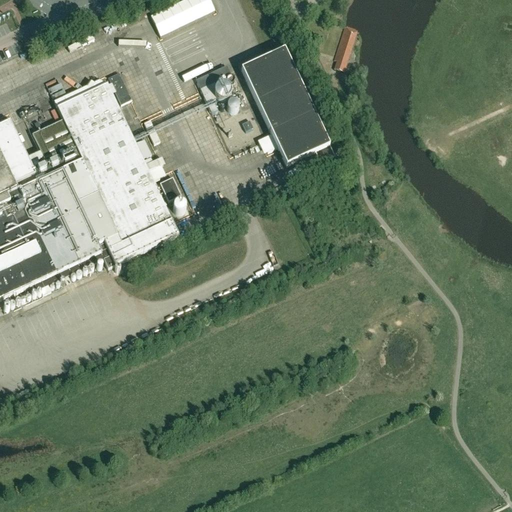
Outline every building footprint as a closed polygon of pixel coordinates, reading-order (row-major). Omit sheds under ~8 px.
[(334,71),(344,74),(357,32),(354,31),(347,29),(346,29),(345,28),(344,28),(334,62),(336,63),(334,71)] [(103,35),(99,36),(104,51),(108,49),(103,35)] [(334,159),(329,149),(320,129),(284,52),(241,72),(271,137),(257,143),(263,156),(277,150),(286,169),(315,156),(320,166),(334,159)] [(0,303),(35,287),(37,293),(40,292),(42,298),(51,293),(48,288),(103,262),(110,259),(114,267),(151,250),(177,238),(170,224),(159,199),(152,185),(160,181),(152,165),(150,161),(149,159),(151,158),(144,142),(136,146),(143,162),(146,160),(146,162),(142,165),(106,88),(107,87),(104,85),(99,82),(53,103),(57,111),(56,111),(62,123),(65,129),(40,141),(49,159),(43,162),(44,165),(32,171),(9,124),(0,128),(0,303)] [(227,85),(223,84),(219,85),(216,87),(214,89),(213,93),(214,97),(215,100),(219,102),(222,103),(227,102),(230,100),(231,97),(232,93),(232,90),(230,87),(227,85)] [(249,123),(242,127),(245,134),(252,131),(249,123)] [(135,140),(147,136),(145,131),(134,135),(135,140)] [(168,204),(181,198),(172,180),(160,186),(168,204)] [(110,259),(103,262),(108,272),(115,268),(114,267),(110,259)] [(29,370),(54,360),(51,352),(26,362),(29,370)] [(49,375),(74,366),(71,357),(46,367),(49,375)]
